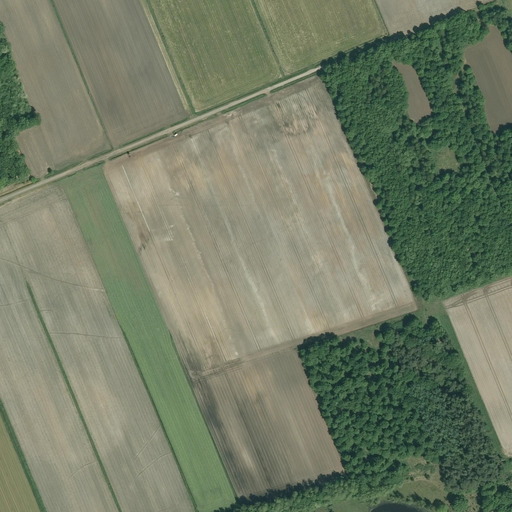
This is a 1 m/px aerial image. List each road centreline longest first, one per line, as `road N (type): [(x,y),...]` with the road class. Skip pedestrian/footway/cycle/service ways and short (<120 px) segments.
road 1 (unclassified): [(0,200),(318,68)]
road 2 (track): [(318,68),(488,0)]
